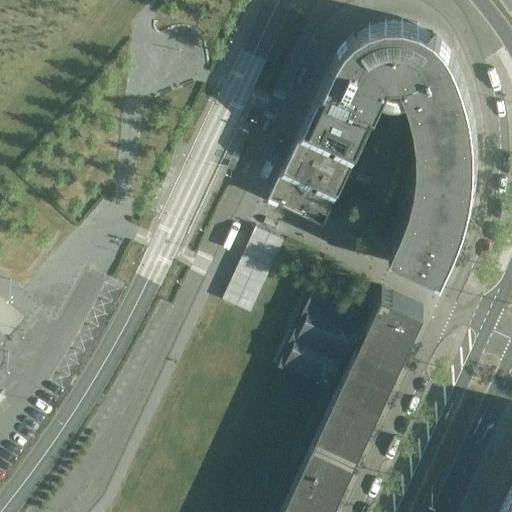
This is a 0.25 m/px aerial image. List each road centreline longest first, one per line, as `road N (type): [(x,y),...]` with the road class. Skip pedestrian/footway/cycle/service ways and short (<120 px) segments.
road 1 (unclassified): [(83,511),(149,402),(309,27),(336,0)]
road 2 (unclassified): [(434,0),(465,34),(492,139),(483,219),(445,306)]
road 3 (unclassified): [(445,306),(351,511)]
road 4 (tertiary): [(483,324),(396,511)]
road 5 (tertiary): [(445,511),(511,367)]
